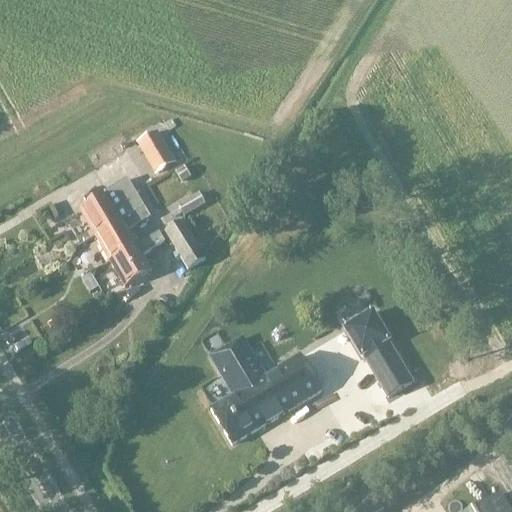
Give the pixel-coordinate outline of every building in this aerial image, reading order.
[(157,131),(148,136),(136,143),(154,176),(176,164),(157,131)] [(95,239),(144,210),(143,210),(137,199),(137,198),(127,181),(104,194),(106,198),(80,213),(95,239)] [(183,217),(204,205),(198,195),(177,207),(183,217)] [(109,264),(136,248),(127,232),(149,219),(144,210),(95,239),(109,264)] [(182,224),(165,234),(188,272),(205,262),(182,224)] [(124,290),(152,274),(151,273),(141,258),(164,244),(159,235),(136,248),(109,264),(124,290)] [(345,331),(360,358),(363,357),(388,399),(411,385),(386,343),(388,342),(372,315),(345,331)] [(281,417),(321,393),(300,359),(265,380),(242,341),(211,359),(234,398),(211,412),(232,446),(267,426),(267,427),(282,418),(281,417)] [(348,511),(383,511),(372,492),(346,508),(348,511)] [(511,511),(500,493),(467,511),(511,511)]
